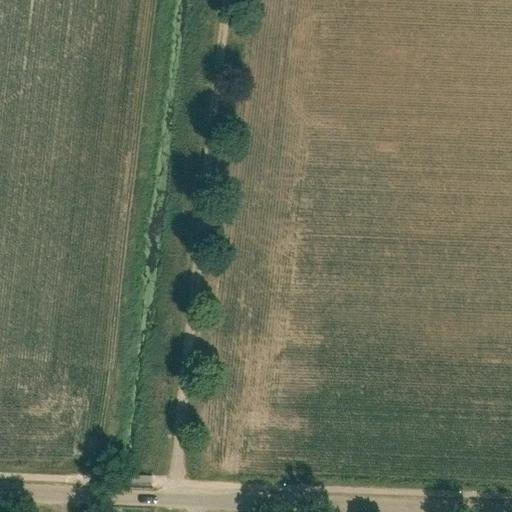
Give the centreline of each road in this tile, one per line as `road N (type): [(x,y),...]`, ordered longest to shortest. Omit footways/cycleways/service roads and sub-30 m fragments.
road 1 (track): [(223,0),(179,495)]
road 2 (residential): [(98,494),(511,509)]
